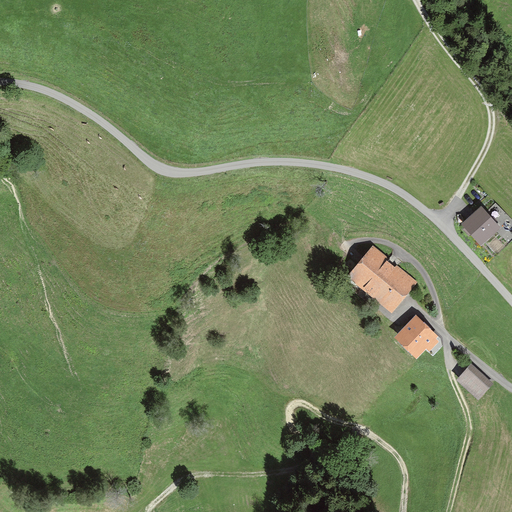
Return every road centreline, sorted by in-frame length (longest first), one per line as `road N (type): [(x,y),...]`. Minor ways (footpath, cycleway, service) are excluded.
road 1 (unclassified): [(0,82),(66,100),(167,171),(292,161),(377,180),(442,224),(511,301)]
road 2 (track): [(145,511),(183,476),(296,464),(302,445),(286,417),(295,403),(391,446),(404,464),(404,511)]
road 3 (track): [(447,511),(468,423),(443,333)]
road 4 (track): [(345,246),(378,240),(408,255),(432,287),(443,333)]
